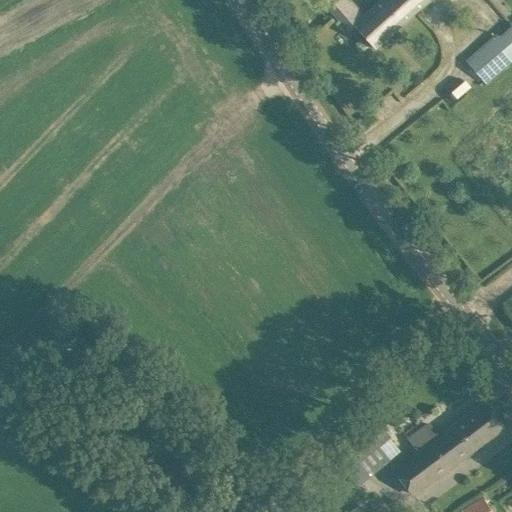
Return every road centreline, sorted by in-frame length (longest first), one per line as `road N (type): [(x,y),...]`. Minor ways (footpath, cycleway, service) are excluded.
road 1 (unclassified): [(511,384),(372,199),(237,0)]
road 2 (track): [(438,284),(261,511)]
